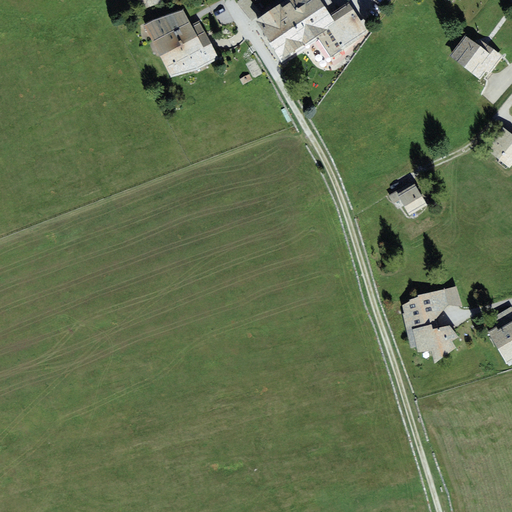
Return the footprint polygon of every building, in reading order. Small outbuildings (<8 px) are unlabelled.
[(139,0),(143,9),(162,2),(160,0),(139,0)] [(251,0),(238,0),(237,1),(252,21),(261,14),(251,0)] [(320,0),(285,0),(255,20),(281,60),(317,36),(331,57),(369,33),(348,2),(330,14),(320,0)] [(144,24),(153,43),(191,24),(183,9),(153,19),(144,24)] [(199,20),(191,24),(153,43),(171,77),(197,70),(219,59),(199,20)] [(482,47),(465,35),(450,56),(481,79),(487,71),(491,74),(503,57),(485,43),(482,47)] [(253,80),(250,74),(240,79),(243,85),(253,80)] [(511,133),(503,126),(485,147),(510,168),(511,164),(511,133)] [(415,183),(411,186),(409,183),(389,195),(394,203),(401,200),(410,215),(428,205),(415,183)] [(463,306),(457,286),(418,295),(418,297),(409,300),(410,301),(402,305),(404,313),(402,314),(406,331),(436,324),(435,320),(448,305),(463,306)] [(511,307),(511,306),(489,319),(494,328),(488,331),(507,364),(511,360),(511,307)] [(436,324),(406,331),(411,348),(417,347),(418,353),(432,350),(435,364),(456,348),(452,341),(459,337),(450,325),(437,328),(436,324)]
